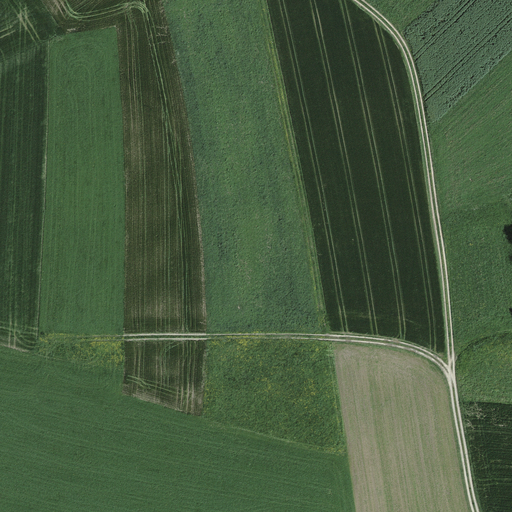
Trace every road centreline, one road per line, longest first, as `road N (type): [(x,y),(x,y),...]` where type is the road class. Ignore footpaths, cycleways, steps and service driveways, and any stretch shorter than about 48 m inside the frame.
road 1 (track): [(476,511),(449,376),(435,198),(411,69),(397,37),(356,0)]
road 2 (track): [(449,376),(429,355),(382,340),(321,336),(259,0)]
road 3 (track): [(321,336),(94,337)]
